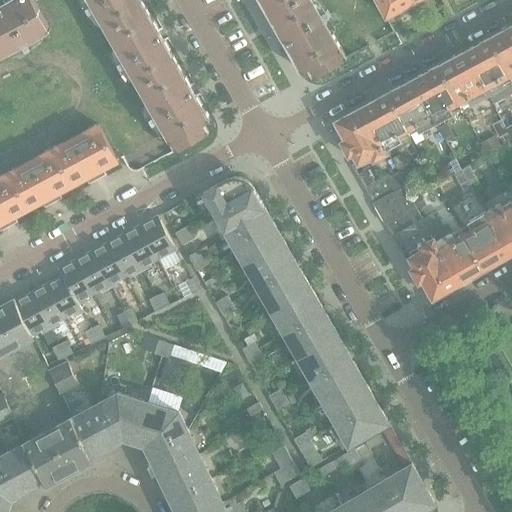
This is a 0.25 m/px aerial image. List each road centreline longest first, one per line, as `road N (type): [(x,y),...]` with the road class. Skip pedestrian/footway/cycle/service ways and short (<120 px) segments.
road 1 (residential): [(267,134),(0,271)]
road 2 (residential): [(511,2),(267,134)]
road 3 (residential): [(386,350),(267,134)]
road 4 (residential): [(478,511),(386,350)]
road 5 (residential): [(267,134),(191,0)]
road 6 (residential): [(386,350),(511,278)]
road 7 (residential): [(151,511),(129,483),(107,477),(77,483),(45,511)]
